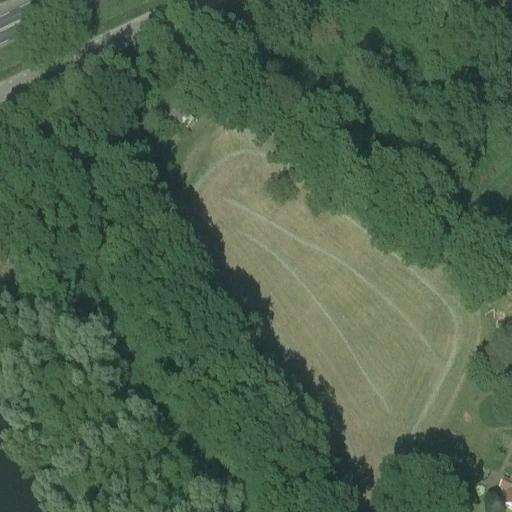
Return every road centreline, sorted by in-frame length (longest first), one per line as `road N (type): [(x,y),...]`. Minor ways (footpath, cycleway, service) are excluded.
road 1 (track): [(154,25),(511,310)]
road 2 (unclassified): [(0,96),(207,0)]
